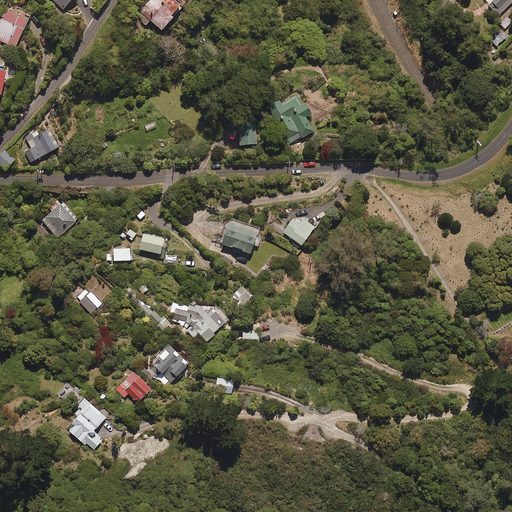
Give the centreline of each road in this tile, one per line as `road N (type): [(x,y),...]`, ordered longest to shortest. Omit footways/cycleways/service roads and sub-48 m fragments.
road 1 (residential): [(511,127),(468,166),(435,174),(339,166),(0,178)]
road 2 (residential): [(110,0),(54,84),(0,145)]
